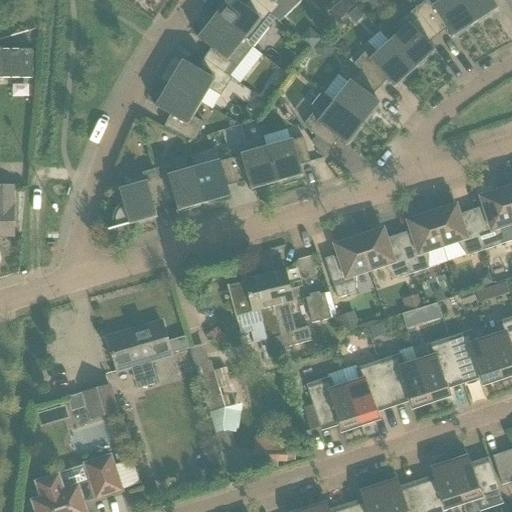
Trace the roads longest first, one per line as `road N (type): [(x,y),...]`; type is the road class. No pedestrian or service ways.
road 1 (residential): [(78,277),(400,175)]
road 2 (residential): [(206,511),(511,412)]
road 3 (residential): [(78,277),(76,244),(102,161),(159,49),(195,0)]
road 4 (residential): [(400,175),(453,104),(511,67)]
